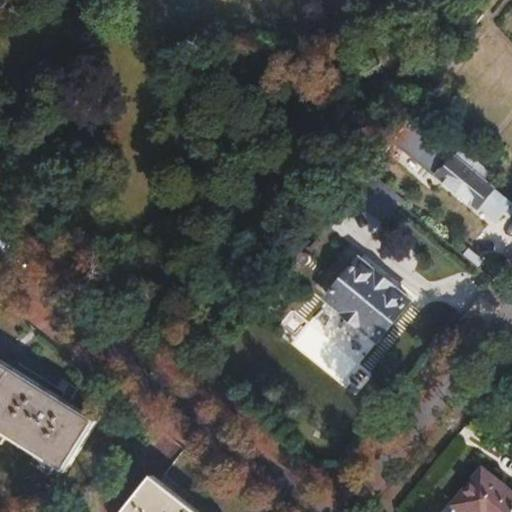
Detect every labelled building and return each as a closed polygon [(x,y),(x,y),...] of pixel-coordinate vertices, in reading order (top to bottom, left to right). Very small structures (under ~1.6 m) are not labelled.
[(433,132),(415,153),(478,207),(479,205),(497,220),(511,203),(494,188),(496,186),(486,177),(458,153),(433,132)] [(464,146),(458,153),(486,177),(491,171),(464,146)] [(419,190),(428,174),(412,166),(403,181),(419,190)] [(360,259),(328,298),(379,340),(410,300),(360,259)] [(0,358),(0,427),(67,470),(99,419),(0,358)] [(169,472),(197,489),(210,467),(182,450),(169,472)] [(511,511),(511,493),(482,469),(452,506),(459,511),(511,511)] [(154,476),(125,511),(134,511),(159,480),(154,476)] [(198,511),(159,480),(134,511),(198,511)]
